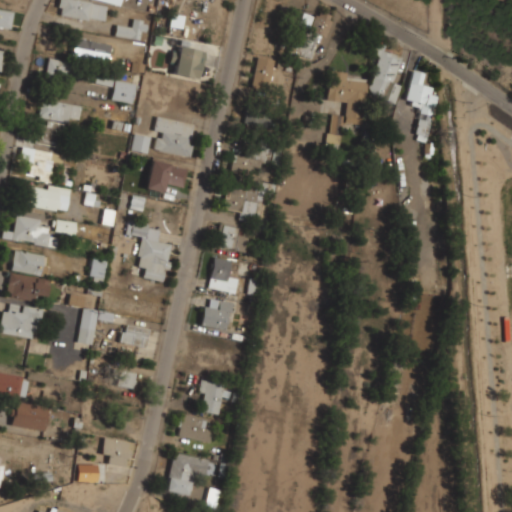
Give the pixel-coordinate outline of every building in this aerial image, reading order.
[(107,6),(79,0),(59,0),(57,13),(103,23),(107,6)] [(0,26),(9,29),(12,12),(0,9),(0,26)] [(308,25),(302,45),(312,48),(316,36),(324,39),(332,15),(316,9),(313,17),(303,13),(300,23),(308,25)] [(138,40),(140,31),(144,32),(146,22),(131,20),(130,27),(115,24),(113,35),(138,40)] [(71,56),(107,60),(109,43),(72,39),(71,56)] [(203,51),(178,46),(172,73),(197,79),(203,51)] [(393,102),(398,84),(392,82),(400,53),(375,46),(372,54),(377,56),(366,94),(393,102)] [(44,76),(67,80),(70,62),(48,58),(44,76)] [(270,59),(253,59),(253,84),(270,84),(270,59)] [(435,94),(424,92),(428,73),(411,69),(404,100),(415,102),(413,111),(430,114),(435,94)] [(364,79),(347,78),(347,71),(328,70),(326,99),(346,100),(345,116),(362,117),(364,79)] [(131,103),(134,84),(113,80),(110,99),(131,103)] [(80,106),(41,98),(37,116),(68,123),(69,117),(78,119),(80,106)] [(243,123),(268,129),(271,114),(246,108),(243,123)] [(340,115),(328,114),(328,142),(340,143),(340,115)] [(155,137),(152,150),(187,157),(194,124),(155,116),(152,130),(160,132),(159,137),(155,137)] [(37,122),(36,140),(60,142),(61,124),(37,122)] [(146,153),(149,137),(133,133),(129,150),(146,153)] [(377,153),(389,150),(386,142),(375,145),(377,153)] [(267,147),(247,148),(248,153),(231,154),(232,172),(257,171),(257,160),(267,159),(267,147)] [(53,151),(20,148),(19,160),(28,161),(27,175),(36,176),(36,181),(49,182),(53,151)] [(187,168),(150,160),(143,189),(161,192),(163,183),(182,187),(187,168)] [(258,191),(227,183),(221,208),(252,216),(258,191)] [(69,189),(48,184),(47,190),(27,186),(26,194),(30,195),(28,205),(65,212),(69,189)] [(39,219),(14,215),(12,232),(2,230),(0,238),(55,247),(56,237),(47,236),(48,227),(38,226),(39,219)] [(51,232),(73,234),(75,222),(52,219),(51,232)] [(140,236),(135,266),(143,267),(141,277),(163,281),(170,244),(156,242),(158,230),(147,228),(148,223),(127,220),(124,233),(140,236)] [(244,251),(249,229),(220,223),(215,244),(244,251)] [(41,255),(13,250),(9,270),(38,275),(41,255)] [(227,273),(230,259),(212,256),(206,287),(233,291),(236,274),(227,273)] [(100,278),(105,260),(91,257),(87,275),(100,278)] [(47,279),(8,273),(4,295),(31,299),(32,295),(44,297),(47,279)] [(66,303),(81,306),(83,296),(68,293),(66,303)] [(199,323),(225,329),(230,301),(212,297),(210,306),(202,305),(199,323)] [(20,305),(8,303),(6,311),(1,310),(0,313),(0,332),(33,339),(39,308),(20,305)] [(110,322),(112,313),(82,307),(74,341),(89,345),(95,319),(110,322)] [(145,346),(147,328),(122,325),(120,343),(145,346)] [(132,389),(135,373),(118,369),(114,385),(132,389)] [(0,394),(25,397),(27,376),(0,373),(0,394)] [(198,412),(217,414),(221,383),(201,381),(198,412)] [(10,426),(43,430),(46,406),(12,402),(10,426)] [(206,443),(211,422),(180,414),(175,435),(206,443)] [(125,467),(128,440),(101,438),(100,454),(107,455),(106,465),(125,467)] [(202,477),(206,460),(172,452),(164,490),(186,495),(190,474),(202,477)] [(203,507),(214,510),(219,490),(207,487),(203,507)]
